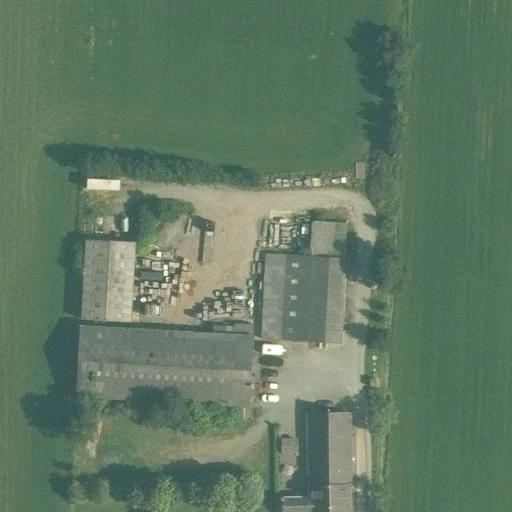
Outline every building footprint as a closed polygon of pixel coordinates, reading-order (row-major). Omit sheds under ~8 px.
[(341,121),(343,170),(356,170),(353,120),(341,121)] [(347,210),(311,208),(307,257),(266,254),(262,340),(342,344),(346,259),(342,258),(347,210)] [(130,323),(134,243),(86,240),(82,320),(130,323)] [(254,326),(234,325),(234,335),(80,326),(76,398),(250,408),(254,336),(253,336),(254,326)] [(307,416),(309,498),(284,499),(284,511),(351,511),(351,415),(307,416)]
